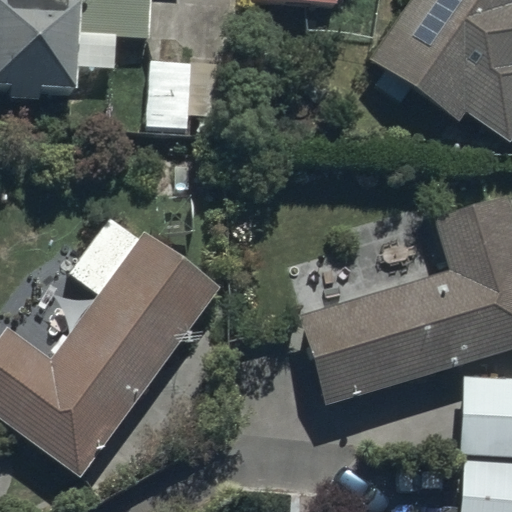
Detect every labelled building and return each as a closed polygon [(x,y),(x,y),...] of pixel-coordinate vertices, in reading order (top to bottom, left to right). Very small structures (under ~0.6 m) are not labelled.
[(0,0),(0,113),(66,116),(67,79),(109,81),(111,47),(146,48),(147,0),(0,0)] [(331,0),(247,0),(247,10),(331,12),(331,0)] [(511,0),(414,0),(366,71),(376,77),(369,88),(400,109),(408,98),(457,131),(463,121),(507,152),(511,144),(511,0)] [(290,336),(320,424),(511,359),(511,246),(497,202),(425,226),(445,284),(290,336)] [(0,339),(0,433),(79,490),(216,299),(135,241),(42,369),(0,339)] [(511,511),(511,383),(458,382),(452,511),(511,511)]
